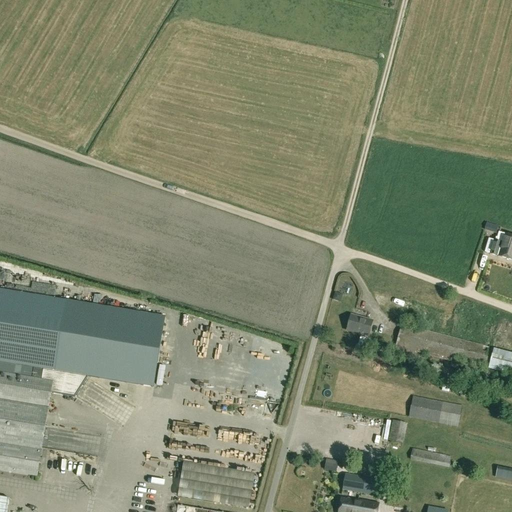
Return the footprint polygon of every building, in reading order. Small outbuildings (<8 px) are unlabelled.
[(492,225),(490,232),(496,234),(498,227),(492,225)] [(511,260),(511,236),(505,234),(502,243),(494,241),(490,254),(511,260)] [(351,288),(358,282),(349,273),(343,279),(351,288)] [(0,286),(0,359),(56,367),(66,296),(0,286)] [(138,320),(139,306),(69,301),(68,318),(67,318),(65,337),(68,338),(68,330),(75,330),(80,330),(80,340),(85,340),(86,337),(88,337),(89,324),(122,326),(123,319),(138,320)] [(351,316),(347,332),(369,337),(373,321),(351,316)] [(511,353),(402,325),(394,354),(413,359),(416,350),(511,375),(511,353)] [(360,337),(356,349),(364,351),(367,339),(360,337)] [(41,452),(52,383),(0,374),(0,471),(37,478),(41,452)] [(245,401),(245,405),(249,405),(250,390),(232,390),(232,401),(245,401)] [(272,396),(270,403),(278,405),(280,398),(272,396)] [(413,397),(409,418),(458,428),(462,406),(413,397)] [(402,418),(400,429),(409,430),(410,419),(402,418)] [(349,431),(352,451),(365,448),(362,436),(373,434),(372,425),(365,426),(365,428),(349,431)] [(413,449),(410,461),(450,469),(452,458),(413,449)] [(376,463),(377,454),(368,453),(368,459),(371,459),(371,463),(376,463)] [(336,473),(338,462),(327,459),(324,470),(336,473)] [(511,470),(498,467),(495,479),(511,482),(511,470)] [(380,498),(383,481),(346,474),(343,491),(380,498)] [(0,511),(6,511),(9,499),(0,497),(0,511)] [(342,499),(339,511),(377,511),(378,504),(359,501),(359,502),(342,499)]
